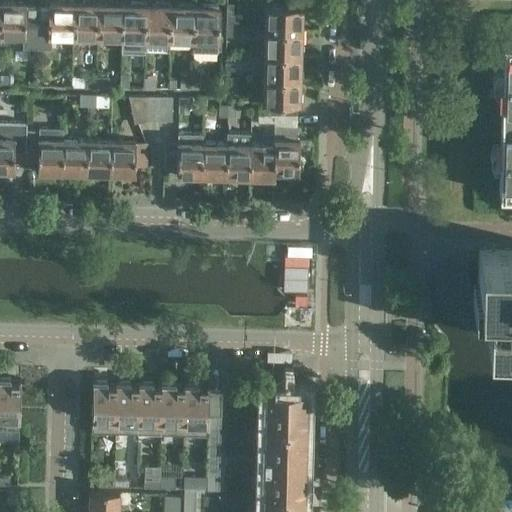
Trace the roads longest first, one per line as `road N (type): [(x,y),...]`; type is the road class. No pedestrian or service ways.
road 1 (tertiary): [(370,232),(0,225)]
road 2 (tertiary): [(62,335),(370,343)]
road 3 (residential): [(346,0),(332,138),(370,161)]
road 4 (residential): [(60,511),(62,335)]
road 5 (tertiary): [(370,161),(378,0)]
road 6 (residential): [(368,407),(330,433),(329,511)]
